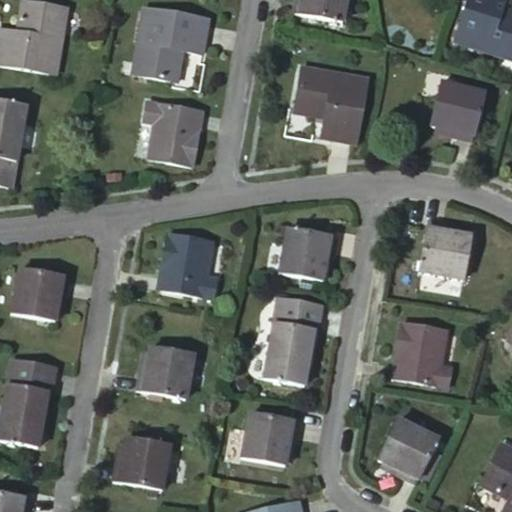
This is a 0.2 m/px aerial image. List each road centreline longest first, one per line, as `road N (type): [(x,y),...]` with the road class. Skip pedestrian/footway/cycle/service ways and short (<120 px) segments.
road 1 (residential): [(378,181),(329,462),(335,489),(372,511)]
road 2 (residential): [(62,511),(113,216)]
road 3 (residential): [(219,197),(254,0)]
road 4 (residential): [(378,181),(219,197)]
road 5 (residential): [(511,215),(483,199),(378,181)]
